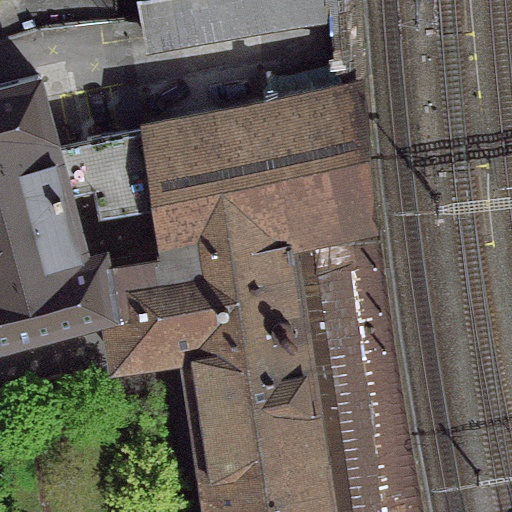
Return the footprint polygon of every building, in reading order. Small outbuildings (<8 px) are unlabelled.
[(44,0),(44,1),(45,25),(117,18),(117,15),(116,0),(44,0)] [(146,0),(147,11),(147,15),(150,36),(331,6),(335,60),(347,77),(348,86),(362,83),(355,0),(146,0)] [(0,336),(104,308),(96,262),(102,261),(99,251),(81,256),(63,190),(90,185),(95,212),(154,201),(143,124),(51,143),(33,76),(0,84),(0,336)] [(348,86),(143,124),(154,201),(161,251),(175,249),(286,233),(311,395),(329,511),(423,511),(406,424),(382,263),(377,223),(362,83),(348,86)] [(185,350),(194,414),(311,395),(286,233),(175,249),(185,350)] [(104,308),(112,360),(185,350),(175,249),(161,251),(102,261),(96,262),(104,308)] [(329,511),(311,395),(194,414),(208,511),(329,511)]
